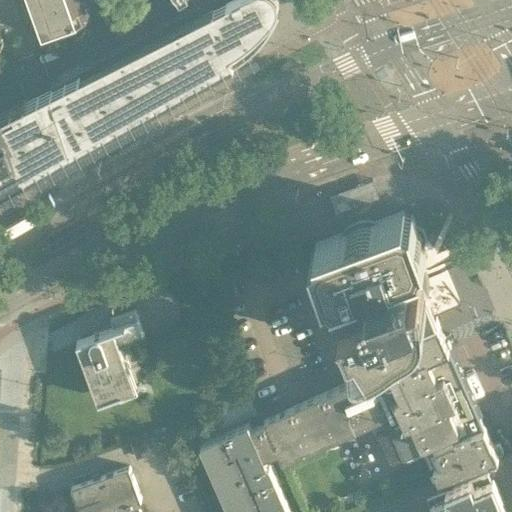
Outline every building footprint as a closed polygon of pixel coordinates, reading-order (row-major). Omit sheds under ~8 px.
[(0,188),(234,58),(239,56),(245,51),(249,49),(251,46),(257,41),(260,38),(263,34),(266,30),(268,27),(272,22),(275,17),(280,7),(278,6),(278,7),(276,7),(277,5),(278,3),(279,1),(278,0),(195,0),(196,2),(82,66),(79,61),(62,71),(65,75),(50,83),(51,86),(26,98),(0,111),(0,188)] [(92,0),(24,0),(26,6),(30,8),(32,7),(35,15),(33,16),(31,20),(36,33),(40,35),(98,15),(92,0)] [(81,221),(44,243),(49,252),(66,282),(73,293),(256,196),(265,214),(386,151),(448,118),(439,100),(511,60),(511,0),(498,0),(411,47),(401,28),(376,41),(332,64),(219,124),(228,142),(81,221)] [(248,421),(225,431),(226,432),(219,435),(219,434),(201,442),(231,511),(291,511),(291,510),(290,510),(269,463),(267,463),(263,455),(278,448),(283,459),(387,412),(392,425),(392,426),(392,427),(403,453),(404,454),(406,454),(425,445),(432,460),(434,464),(433,464),(439,476),(499,455),(497,452),(503,449),(499,440),(494,443),(492,440),(491,440),(483,420),(448,341),(444,334),(436,316),(437,316),(436,315),(434,315),(429,303),(430,303),(424,289),(423,285),(424,285),(423,284),(425,283),(426,281),(426,280),(427,279),(425,274),(424,274),(422,273),(421,273),(419,274),(419,273),(422,272),(421,269),(413,272),(410,264),(422,260),(421,258),(421,256),(421,255),(422,254),(422,253),(423,252),(426,251),(412,212),(409,213),(408,213),(406,212),(405,212),(405,211),(404,210),(404,208),(372,219),(346,229),(315,240),(316,242),(316,243),(316,244),(315,245),(315,246),(314,247),(311,248),(325,287),(327,287),(328,287),(329,287),(330,287),(331,287),(332,288),(333,289),(333,290),(321,294),(329,306),(330,321),(336,318),(343,329),(342,332),(342,334),(342,335),(342,337),(343,339),(345,341),(347,343),(348,343),(349,344),(353,344),(357,350),(358,350),(368,371),(264,417),(266,421),(251,428),(248,421)] [(231,274),(215,278),(221,298),(236,294),(231,274)] [(112,324),(93,331),(76,338),(79,346),(98,397),(109,393),(136,383),(120,340),(143,331),(135,308),(109,317),(112,324)] [(251,397),(215,413),(221,427),(257,412),(251,397)] [(179,442),(172,427),(134,441),(140,457),(179,442)] [(118,511),(140,511),(136,500),(141,498),(129,466),(71,487),(79,511),(99,511),(117,506),(118,511)] [(488,473),(426,499),(432,511),(504,511),(500,502),(502,501),(492,479),(490,479),(488,473)] [(419,511),(411,489),(349,511),(419,511)]
